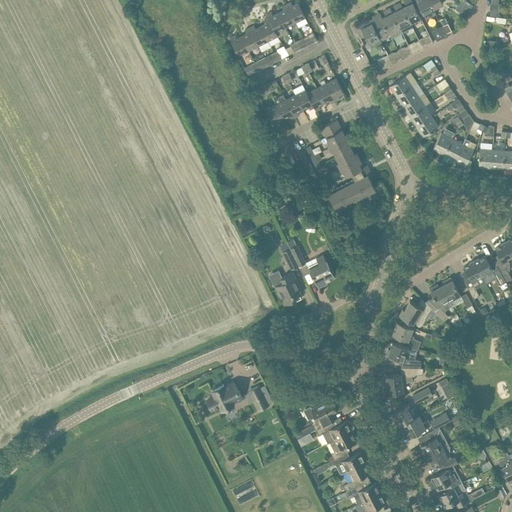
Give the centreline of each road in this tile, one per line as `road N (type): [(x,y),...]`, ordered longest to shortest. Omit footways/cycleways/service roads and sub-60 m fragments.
road 1 (unclassified): [(0,477),(77,417),(234,349),(261,349),(318,379),(355,379)]
road 2 (unclassified): [(355,379),(407,188)]
road 3 (unclassified): [(407,188),(326,17)]
road 4 (unclassified): [(420,511),(355,379)]
road 5 (residential): [(403,288),(511,222)]
